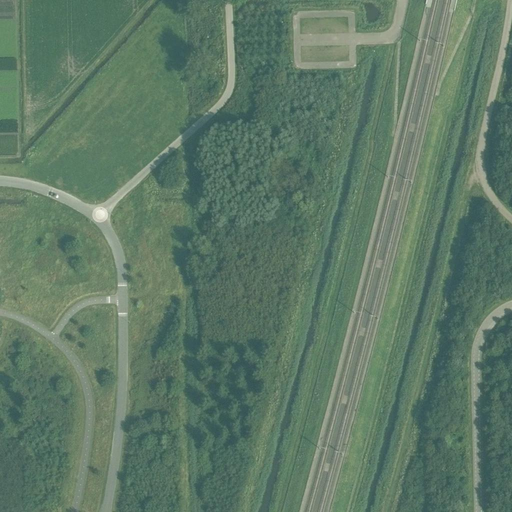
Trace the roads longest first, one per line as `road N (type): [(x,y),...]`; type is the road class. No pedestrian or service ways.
road 1 (unclassified): [(105,511),(123,385),(123,317),(117,247),(96,218)]
road 2 (unclassified): [(96,218),(226,95),(228,0)]
road 3 (unclassified): [(511,220),(485,185),(480,159),(510,0)]
road 4 (unclassified): [(511,305),(493,316),(477,344),(478,511)]
